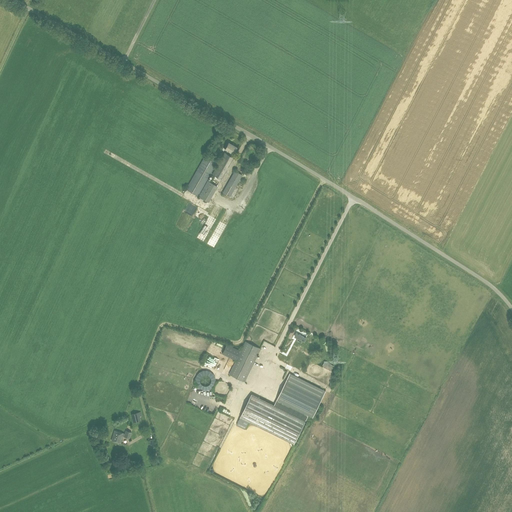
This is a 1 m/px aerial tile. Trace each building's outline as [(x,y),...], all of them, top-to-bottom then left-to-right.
[(237,147),(229,142),(225,149),(228,150),(226,153),(225,152),(219,163),(206,155),(186,189),(198,196),(215,165),(217,166),(213,174),(222,179),(227,170),(226,170),(227,167),(229,167),(236,155),(233,153),(237,147)] [(235,171),(222,193),(230,197),(242,175),(241,175),(247,165),(239,160),(233,170),(235,171)] [(199,238),(206,242),(220,217),(227,206),(223,204),(224,203),(222,202),(217,210),(211,207),(208,212),(213,214),(199,238)] [(200,212),(199,218),(209,221),(211,215),(200,212)] [(217,229),(210,245),(217,248),(221,238),(223,232),(217,229)] [(304,342),(306,338),(296,332),(294,336),(304,342)] [(229,375),(245,382),(261,349),(245,342),(241,351),(227,344),(222,354),(236,361),(229,375)] [(295,347),(287,362),(294,366),(302,351),(295,347)] [(305,355),(298,367),(303,370),(310,358),(305,355)] [(252,395),(240,418),(294,444),(321,390),(287,373),(272,404),(252,395)] [(141,420),(139,412),(131,414),(133,422),(141,420)] [(124,433),(114,430),(111,441),(120,443),(123,436),(130,438),(132,432),(125,430),(124,433)]
